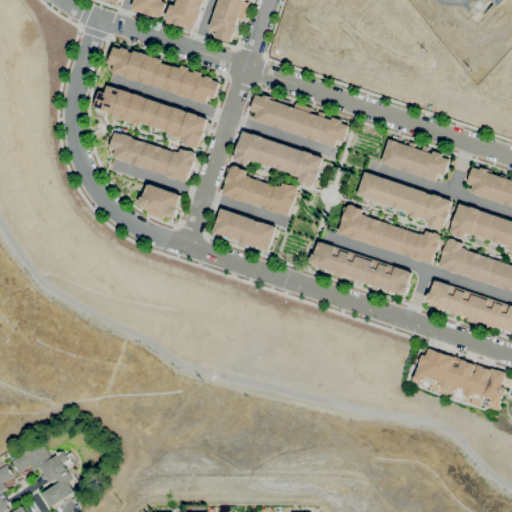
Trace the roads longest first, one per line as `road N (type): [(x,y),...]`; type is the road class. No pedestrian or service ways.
road 1 (residential): [(511,354),(156,235),(116,213),(84,169),(73,125),(74,94),(98,18)]
road 2 (residential): [(511,153),(114,24),(63,0)]
road 3 (residential): [(186,245),(267,0)]
